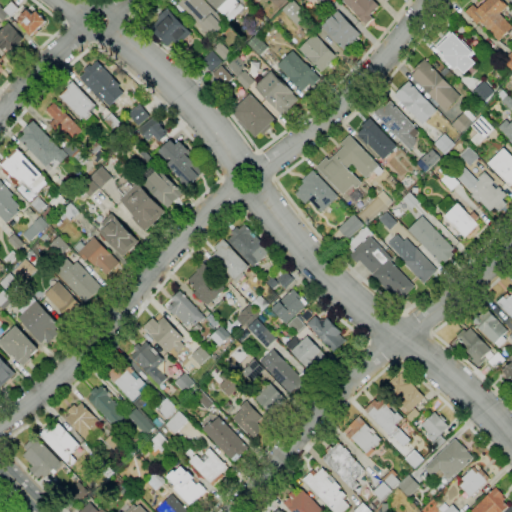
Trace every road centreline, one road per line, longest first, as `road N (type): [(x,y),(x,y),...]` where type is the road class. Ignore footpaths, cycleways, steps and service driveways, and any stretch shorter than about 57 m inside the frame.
road 1 (residential): [(233,193),(200,217),(78,361),(0,427)]
road 2 (residential): [(398,339),(224,511)]
road 3 (residential): [(432,0),(347,100),(265,167)]
road 4 (residential): [(398,339),(316,265),(260,196)]
road 5 (residential): [(238,162),(113,34)]
road 6 (residential): [(511,442),(398,339)]
road 7 (residential): [(511,239),(398,339)]
road 8 (residential): [(255,160),(229,173),(243,199),(268,186),(255,160)]
